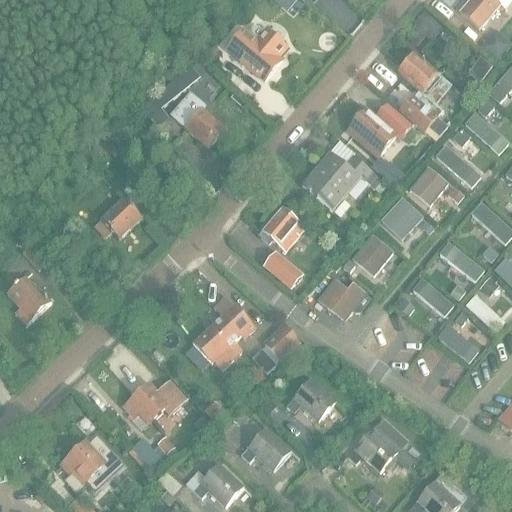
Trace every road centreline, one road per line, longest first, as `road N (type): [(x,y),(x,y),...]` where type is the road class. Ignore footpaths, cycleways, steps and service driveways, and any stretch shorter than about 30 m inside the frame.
road 1 (residential): [(199,238),(402,0)]
road 2 (residential): [(0,435),(199,238)]
road 3 (residential): [(199,238),(293,313)]
